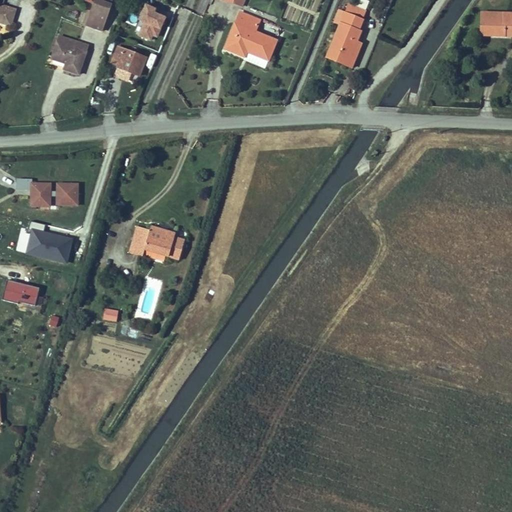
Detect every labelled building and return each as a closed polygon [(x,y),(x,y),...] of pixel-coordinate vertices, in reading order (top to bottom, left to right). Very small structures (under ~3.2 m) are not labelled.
[(111,5),(103,3),(95,0),(94,0),(86,25),(102,31),(111,5)] [(0,22),(11,25),(15,10),(3,6),(0,5),(0,22)] [(145,5),(134,33),(157,41),(167,13),(145,5)] [(348,5),(345,14),(362,20),(366,12),(348,5)] [(133,10),(125,8),(118,28),(123,29),(123,27),(127,28),(133,10)] [(358,31),(362,20),(345,14),(339,11),(334,22),(340,24),(327,57),(347,65),(357,42),(360,32),(358,31)] [(260,20),(240,12),(225,49),(245,57),(247,52),(248,50),(250,51),(249,52),(268,60),(276,41),(255,32),(260,20)] [(511,13),(482,13),(481,36),(505,36),(505,31),(511,31),(511,13)] [(59,36),(57,42),(86,52),(88,46),(59,36)] [(57,42),(52,57),(67,62),(66,64),(64,70),(79,75),(86,52),(57,42)] [(362,44),(357,42),(347,65),(353,68),(362,44)] [(118,47),(112,63),(118,66),(118,68),(139,76),(146,58),(118,47)] [(32,180),(17,179),(17,190),(33,190),(33,196),(31,196),(31,206),(40,207),(41,201),(51,201),(51,196),(57,196),(57,205),(78,205),(78,184),(57,184),(57,192),(51,192),(51,184),(32,184),(32,180)] [(25,253),(68,263),(74,237),(44,230),(46,225),(32,221),(25,253)] [(150,230),(137,227),(130,253),(143,257),(145,249),(179,260),(185,241),(174,238),(175,234),(151,227),(150,230)] [(21,228),(18,246),(27,247),(29,230),(21,228)] [(40,288),(7,280),(2,300),(18,304),(19,302),(35,306),(40,288)] [(118,312),(105,309),(104,319),(116,321),(118,312)] [(52,315),(49,325),(57,327),(59,317),(52,315)]
